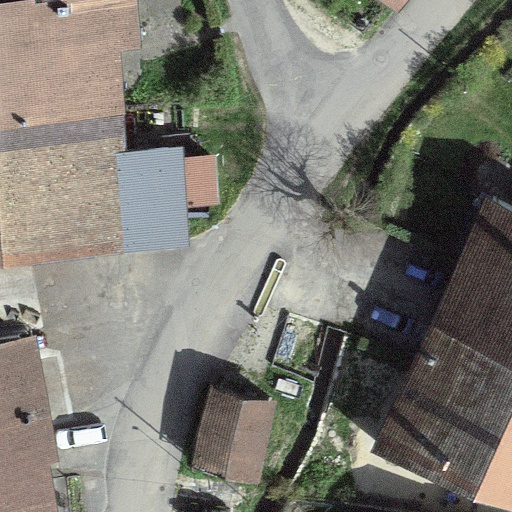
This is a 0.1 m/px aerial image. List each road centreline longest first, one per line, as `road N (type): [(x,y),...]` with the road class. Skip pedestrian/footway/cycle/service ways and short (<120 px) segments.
road 1 (residential): [(149,511),(160,370),(344,128)]
road 2 (residential): [(344,128),(458,0)]
road 3 (residential): [(344,128),(267,0)]
